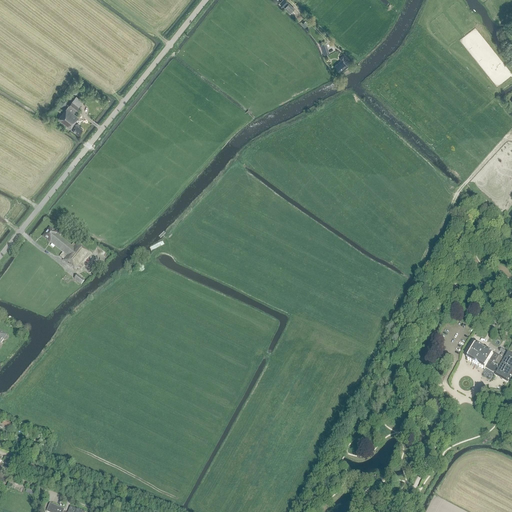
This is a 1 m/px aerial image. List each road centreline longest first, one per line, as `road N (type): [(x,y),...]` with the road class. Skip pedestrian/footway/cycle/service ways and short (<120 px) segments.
road 1 (tertiary): [(0,257),(206,0)]
road 2 (track): [(338,456),(390,362),(460,395)]
road 3 (track): [(403,511),(460,395)]
